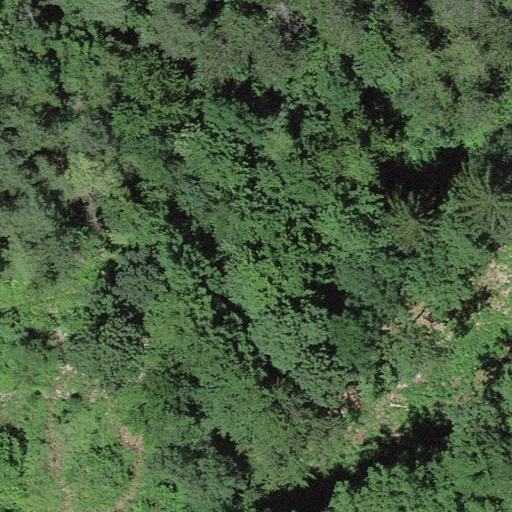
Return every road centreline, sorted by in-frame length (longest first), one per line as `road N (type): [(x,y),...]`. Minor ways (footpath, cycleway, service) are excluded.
road 1 (track): [(0,297),(511,162)]
road 2 (track): [(511,160),(254,79),(96,0)]
